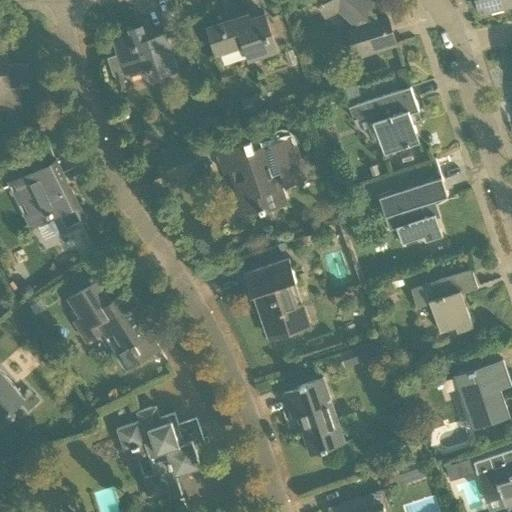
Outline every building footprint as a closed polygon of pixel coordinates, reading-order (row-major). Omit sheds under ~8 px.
[(389,19),(378,22),(376,23),(370,5),(372,3),(368,0),(317,0),(326,16),(340,9),(355,22),(358,29),(349,32),(357,57),(397,43),(389,19)] [(478,0),(482,13),(507,6),(505,0),(478,0)] [(250,60),(277,51),(265,14),(251,19),(249,14),(232,20),(233,23),(209,30),(216,56),(245,46),(250,60)] [(125,73),(147,66),(151,78),(178,69),(166,33),(147,40),(143,26),(131,30),(133,35),(114,41),(119,55),(109,58),(115,75),(125,71),(125,73)] [(0,104),(0,105),(21,104),(20,85),(31,84),(30,80),(29,81),(28,64),(9,65),(8,53),(0,53),(0,104)] [(345,88),(349,100),(360,96),(356,84),(345,88)] [(411,86),(367,102),(371,115),(380,140),(385,155),(421,143),(411,113),(420,110),(411,86)] [(220,106),(218,122),(231,124),(233,108),(220,106)] [(262,212),(283,205),(288,203),(283,187),(309,179),(295,134),(293,134),(292,133),(289,130),(287,129),(285,129),(283,129),(281,129),(278,130),(277,131),(275,133),(274,135),(273,137),(273,138),(261,141),(263,146),(255,148),(252,140),(235,146),(246,179),(239,181),(242,191),(230,196),(237,217),(261,209),(262,212)] [(53,215),(61,231),(85,220),(57,162),(15,183),(35,224),(53,215)] [(390,229),(397,226),(403,244),(428,235),(430,241),(443,236),(436,213),(433,215),(429,202),(448,195),(442,177),(380,199),(386,216),(390,229)] [(270,339),(302,328),(288,284),(297,281),(290,258),(245,273),(252,295),(256,294),(270,339)] [(456,327),(458,332),(474,327),(462,292),(479,286),(473,268),(411,289),(418,307),(431,303),(441,333),(456,327)] [(96,284),(99,282),(98,281),(69,299),(81,318),(75,322),(88,343),(105,332),(107,336),(114,331),(124,348),(117,353),(127,369),(160,348),(151,334),(159,329),(151,317),(148,319),(130,290),(108,304),(96,284)] [(340,351),(345,365),(384,351),(380,338),(340,351)] [(454,376),(472,429),(510,416),(501,388),(511,384),(504,359),(454,376)] [(0,428),(0,429),(17,414),(13,410),(26,399),(0,369),(0,428)] [(311,455),(346,444),(323,378),(301,385),(302,387),(284,393),(293,419),(299,418),(311,455)] [(183,494),(177,475),(202,467),(193,441),(181,445),(175,426),(179,425),(175,413),(161,417),(157,405),(136,412),(139,421),(117,429),(125,452),(133,449),(133,450),(141,448),(140,447),(146,445),(156,474),(145,478),(151,497),(170,490),(172,498),(183,494)] [(399,463),(402,474),(403,474),(412,471),(415,479),(426,475),(419,456),(399,463)] [(506,507),(511,504),(511,457),(476,470),(487,500),(502,495),(506,507)] [(390,511),(383,489),(329,507),(330,511),(390,511)] [(405,504),(408,511),(435,511),(442,510),(436,492),(405,504)]
